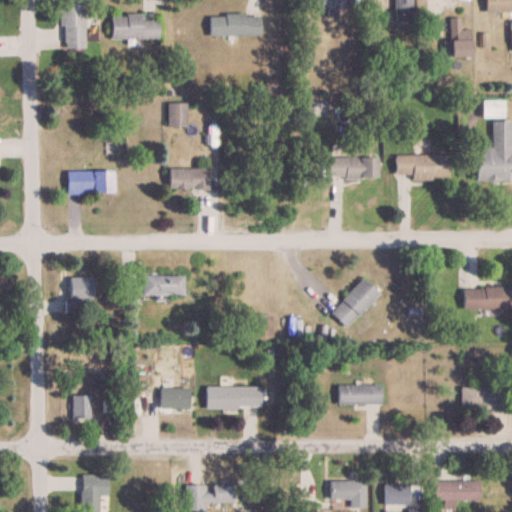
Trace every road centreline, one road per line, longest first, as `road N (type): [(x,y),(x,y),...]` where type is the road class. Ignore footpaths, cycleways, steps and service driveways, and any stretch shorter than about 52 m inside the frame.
road 1 (residential): [(30,0),(37,511)]
road 2 (residential): [(0,446),(511,443)]
road 3 (residential): [(0,242),(298,243)]
road 4 (residential): [(298,243),(511,243)]
